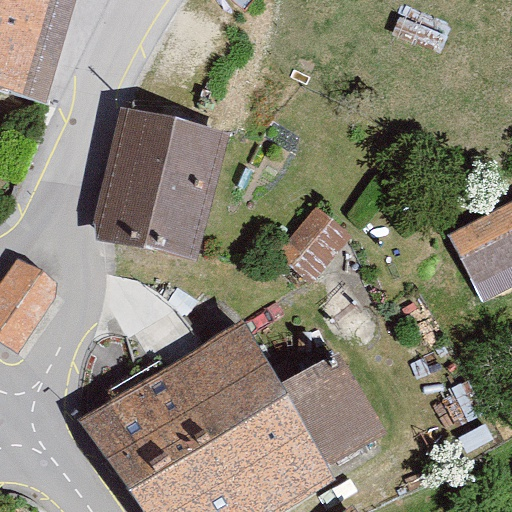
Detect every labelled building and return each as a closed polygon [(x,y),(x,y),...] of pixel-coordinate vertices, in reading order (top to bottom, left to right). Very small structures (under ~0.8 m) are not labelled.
[(72,0),(0,0),(0,83),(51,97),(72,0)] [(227,125),(126,105),(99,237),(200,257),(227,125)] [(283,252),(320,279),(355,230),(319,203),(283,252)] [(511,204),(453,237),(480,286),(511,268),(511,204)] [(67,291),(17,256),(0,279),(0,342),(21,357),(67,291)] [(256,316),(86,426),(142,511),(262,511),(347,457),(256,316)]
